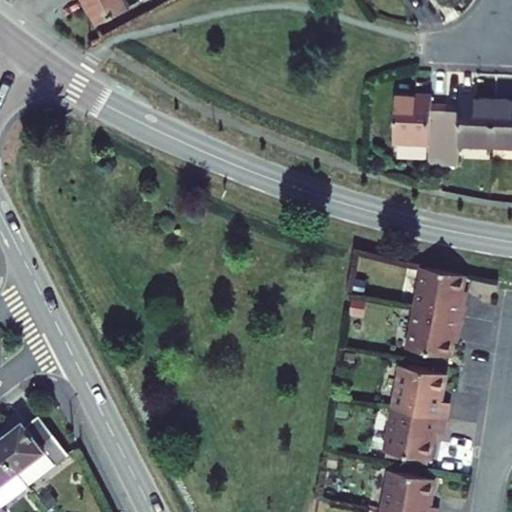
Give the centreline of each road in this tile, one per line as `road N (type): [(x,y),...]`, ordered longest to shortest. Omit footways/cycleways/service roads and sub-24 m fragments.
road 1 (tertiary): [(8,40),(138,123),(267,178),(400,219),(511,242)]
road 2 (residential): [(151,511),(0,216)]
